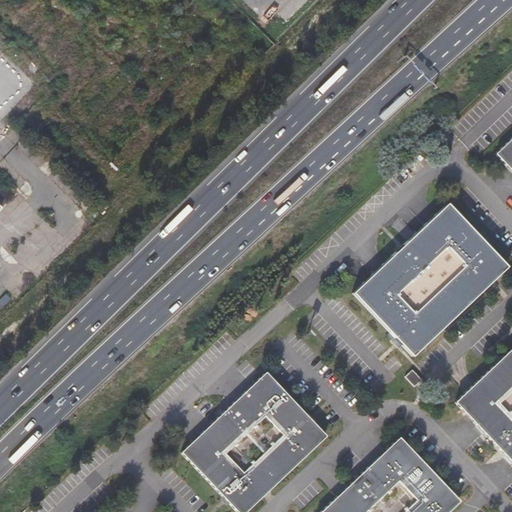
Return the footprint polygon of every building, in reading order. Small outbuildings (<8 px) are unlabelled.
[(92,46),(136,0),(46,0),(62,16),(57,21),(65,29),(70,24),(92,46)] [(243,33),(209,0),(136,0),(92,46),(162,115),(243,33)] [(511,139),(496,155),(506,165),(511,172),(511,139)] [(364,283),(352,294),(398,343),(412,358),(492,282),(506,268),(447,205),(435,216),(401,248),(364,283)] [(464,395),(455,403),(466,414),(497,447),(501,452),(511,462),(511,350),(501,360),(477,383),(472,388),(464,395)] [(412,371),(405,378),(415,388),(422,381),(412,371)] [(226,499),(237,511),(246,511),(325,437),(309,421),(265,374),(262,377),(232,405),(227,410),(192,443),(182,453),(226,499)] [(449,511),(459,502),(399,438),(387,450),(354,481),(351,485),(337,498),(322,511),(449,511)]
